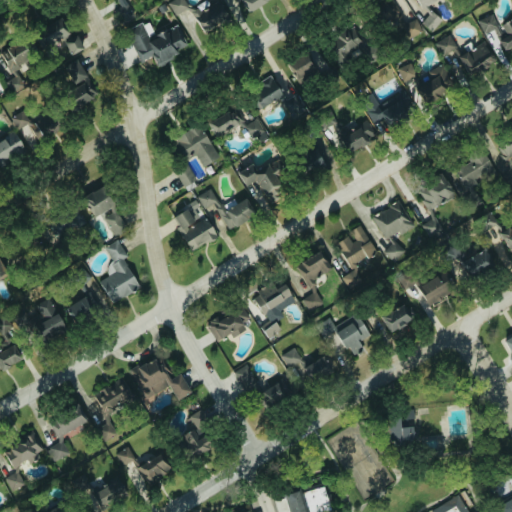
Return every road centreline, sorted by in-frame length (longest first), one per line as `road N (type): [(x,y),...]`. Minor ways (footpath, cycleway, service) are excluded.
road 1 (residential): [(0,412),(511,86)]
road 2 (residential): [(251,458),(251,438),(171,304),(134,122),(85,0)]
road 3 (residential): [(165,511),(511,293)]
road 4 (residential): [(0,204),(324,0)]
